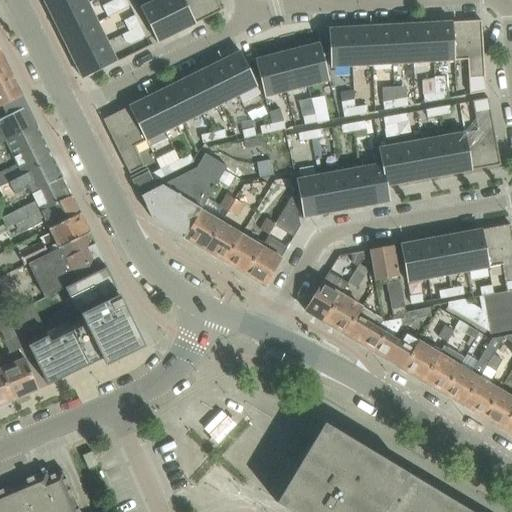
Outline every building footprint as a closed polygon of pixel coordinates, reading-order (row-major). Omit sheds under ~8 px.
[(44,0),(54,20),(88,3),(86,0),(44,0)] [(130,6),(127,0),(115,0),(103,6),(109,17),(130,6)] [(160,0),(156,0),(140,8),(157,42),(176,33),(160,0)] [(182,0),(160,0),(176,33),(195,24),(182,0)] [(182,0),(195,24),(222,10),(216,0),(182,0)] [(88,3),(54,20),(63,39),(97,22),(88,3)] [(127,19),(133,30),(140,26),(135,15),(127,19)] [(467,59),(468,77),(484,76),(481,21),(452,22),(454,60),(467,59)] [(63,39),(73,58),(107,42),(97,22),(63,39)] [(433,61),(454,60),(452,22),(431,23),(433,61)] [(411,24),(413,62),(433,61),(431,23),(411,24)] [(393,64),(413,62),(411,24),(390,26),(393,64)] [(145,37),(140,26),(133,30),(138,40),(145,37)] [(390,26),(370,27),(372,65),(393,64),(390,26)] [(352,66),(372,65),(370,27),(350,28),(352,66)] [(331,67),(352,66),(350,28),(328,29),(329,41),(331,67)] [(107,42),(73,58),(83,79),(117,62),(107,42)] [(320,43),(298,49),(307,86),(329,80),(320,43)] [(298,49),(277,54),(286,91),(307,86),(298,49)] [(240,52),(221,61),(238,95),(257,86),(246,62),(240,52)] [(0,79),(11,74),(1,53),(0,53),(0,79)] [(286,91),(277,54),(255,60),(264,97),(286,91)] [(203,70),(220,104),(238,95),(221,61),(203,70)] [(220,104),(203,70),(184,79),(201,113),(220,104)] [(0,104),(21,94),(11,74),(0,79),(0,104)] [(484,76),(468,77),(469,94),(486,91),(486,92),(487,92),(485,77),(484,76)] [(201,113),(184,79),(166,88),(183,122),(201,113)] [(183,122),(166,88),(148,97),(165,131),(183,122)] [(447,90),(435,93),(436,101),(448,98),(447,90)] [(423,95),(425,103),(436,101),(435,93),(423,95)] [(0,142),(36,125),(21,94),(0,104),(0,106),(3,105),(8,116),(0,119),(0,126),(0,127),(0,126),(0,142)] [(165,131),(148,97),(130,106),(146,140),(165,131)] [(487,98),(472,101),(474,112),(490,110),(488,97),(487,98)] [(395,100),(396,108),(408,106),(406,98),(395,100)] [(396,108),(395,100),(383,102),(384,110),(396,108)] [(356,115),(368,113),(366,105),(354,107),(356,115)] [(449,105),(438,108),(439,116),(451,113),(449,105)] [(103,119),(130,174),(144,166),(134,146),(146,140),(130,106),(107,117),(103,119)] [(356,115),(354,107),(342,110),(344,118),(356,115)] [(427,118),(439,116),(438,108),(426,110),(427,118)] [(314,111),(315,115),(317,123),(329,120),(326,109),(314,111)] [(474,112),(478,130),(464,132),(471,170),(500,165),(490,110),(474,112)] [(407,113),(395,115),(396,124),(408,121),(407,113)] [(305,125),(317,123),(315,115),(303,117),(305,125)] [(385,126),(396,124),(395,115),(383,118),(385,126)] [(283,121),(272,124),(274,132),(285,129),(283,121)] [(364,121),(353,123),(354,131),(366,129),(364,121)] [(354,131),(353,123),(341,125),(342,133),(354,131)] [(274,132),(272,124),(260,127),(262,135),(274,132)] [(44,142),(36,125),(0,142),(0,144),(8,141),(15,156),(44,142)] [(242,131),(244,138),(255,136),(253,128),(242,131)] [(310,131),(312,139),(323,137),(322,129),(310,131)] [(224,130),(213,132),(214,140),(226,138),(224,130)] [(310,131),(298,133),(300,141),(312,139),(310,131)] [(205,142),(214,140),(213,132),(201,135),(203,143),(205,142)] [(443,136),(450,174),(471,170),(464,132),(443,136)] [(422,140),(428,178),(450,174),(443,136),(422,140)] [(422,140),(400,144),(407,182),(428,178),(422,140)] [(15,156),(19,166),(0,174),(0,185),(53,160),(44,142),(15,156)] [(386,186),(387,186),(407,182),(400,144),(378,148),(381,164),(382,164),(386,186)] [(196,168),(140,196),(151,218),(184,238),(200,211),(227,166),(205,153),(196,168)] [(179,160),(183,167),(193,162),(193,160),(190,155),(179,160)] [(0,185),(0,201),(23,190),(25,184),(29,183),(33,191),(62,177),(53,160),(0,185)] [(183,167),(179,160),(168,165),(172,173),(183,167)] [(272,160),(257,163),(260,177),(274,174),(272,160)] [(368,205),(390,201),(387,186),(386,186),(382,164),(381,164),(361,168),(368,205)] [(368,205),(361,168),(339,172),(346,209),(368,205)] [(154,181),(164,176),(161,169),(150,174),(154,181)] [(131,178),(138,192),(154,184),(149,175),(147,170),(131,178)] [(346,209),(339,172),(318,176),(325,213),(346,209)] [(296,180),(303,217),(325,213),(318,176),(296,180)] [(62,177),(33,191),(37,201),(2,218),(7,228),(15,224),(16,223),(71,196),(62,177)] [(300,224),(293,193),(275,224),(294,235),(301,225),(300,224)] [(219,204),(228,210),(235,200),(225,194),(219,204)] [(51,228),(80,213),(71,196),(16,223),(15,224),(19,233),(47,220),(51,228)] [(235,200),(228,210),(237,215),(244,205),(235,200)] [(204,250),(221,223),(200,211),(184,238),(204,250)] [(62,244),(89,232),(80,213),(51,228),(53,232),(40,239),(41,240),(19,251),(25,263),(27,263),(62,245),(62,244)] [(268,235),(275,224),(266,219),(260,230),(268,235)] [(204,250),(225,262),(241,235),(221,223),(204,250)] [(488,267),(501,265),(505,282),(511,280),(511,232),(511,224),(481,230),(488,267)] [(468,271),(488,267),(481,230),(461,233),(468,271)] [(62,245),(27,263),(45,297),(45,298),(65,288),(106,267),(89,232),(62,244),(62,245)] [(448,275),(468,271),(461,233),(441,237),(448,275)] [(241,235),(225,262),(245,274),(261,247),(241,235)] [(421,241),(428,278),(448,275),(441,237),(421,241)] [(267,238),(261,247),(245,274),(264,286),(286,249),(267,238)] [(400,245),(407,282),(428,278),(421,241),(400,245)] [(393,246),(369,250),(375,280),(381,279),(382,283),(387,282),(394,321),(401,319),(406,318),(405,311),(393,246)] [(364,256),(363,251),(352,253),(353,263),(358,266),(364,256)] [(360,264),(348,283),(357,288),(368,269),(360,264)] [(48,336),(28,346),(48,385),(102,358),(106,366),(145,346),(142,339),(121,297),(120,294),(116,296),(114,292),(117,290),(106,267),(65,288),(76,310),(79,309),(84,319),(83,319),(84,322),(80,324),(81,327),(51,341),(48,336)] [(324,322),(341,295),(347,285),(328,273),(305,311),(324,322)] [(480,287),(481,295),(493,293),(492,285),(480,287)] [(451,289),(452,297),(464,294),(462,286),(451,289)] [(452,297),(451,289),(439,291),(440,299),(452,297)] [(511,304),(511,290),(506,291),(482,296),(479,296),(481,310),(511,304)] [(411,304),(423,302),(421,294),(409,296),(411,304)] [(324,322),(344,334),(361,307),(341,295),(324,322)] [(448,302),(445,307),(485,332),(484,322),(481,310),(465,299),(448,302)] [(32,303),(12,313),(24,336),(43,326),(32,303)] [(511,317),(511,304),(481,310),(484,322),(511,317)] [(386,322),(361,307),(344,334),(373,352),(385,333),(393,321),(386,322)] [(2,308),(0,309),(0,330),(10,352),(20,348),(7,316),(4,310),(2,308)] [(485,332),(489,334),(511,329),(511,317),(484,322),(485,332)] [(393,321),(385,333),(373,352),(403,369),(413,350),(419,341),(405,333),(399,342),(393,338),(401,324),(401,319),(394,321),(393,321)] [(458,320),(454,327),(464,333),(468,326),(458,320)] [(446,341),(453,330),(444,325),(437,336),(446,341)] [(474,339),(478,332),(468,326),(464,333),(474,339)] [(503,338),(511,342),(511,334),(504,336),(503,338)] [(493,354),(499,344),(503,338),(504,336),(492,337),(470,372),(458,365),(442,393),(463,406),(479,378),(486,366),(487,366),(493,354)] [(403,369),(423,381),(439,354),(419,341),(413,350),(403,369)] [(445,345),(439,354),(423,381),(442,393),(458,365),(464,357),(445,345)] [(493,354),(487,366),(495,371),(502,360),(493,354)] [(0,370),(13,400),(38,389),(25,359),(0,370)] [(0,405),(13,400),(0,370),(0,369),(0,405)] [(500,390),(479,378),(463,406),(483,418),(500,390)] [(483,418),(503,430),(511,414),(511,397),(500,390),(483,418)] [(511,414),(503,430),(511,435),(511,414)] [(473,511),(324,422),(287,485),(276,502),(292,511),(473,511)] [(97,464),(96,460),(94,456),(92,451),(82,455),(88,469),(98,465),(97,464)] [(0,490),(0,511),(105,511),(104,509),(96,511),(80,511),(63,470),(49,476),(46,471),(22,481),(21,478),(6,485),(7,487),(0,490)]
